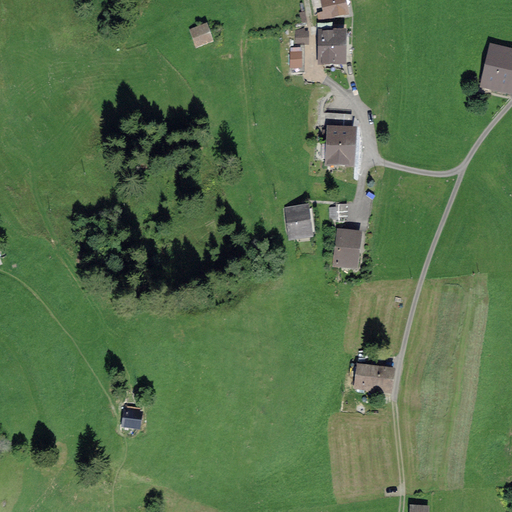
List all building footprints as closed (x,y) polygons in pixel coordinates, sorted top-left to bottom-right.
[(344,0),(327,0),(324,1),(327,13),(320,14),(322,21),(348,15),(344,0)] [(195,48),(209,43),(203,28),(190,33),(195,48)] [(296,28),(296,43),(309,43),(309,28),(296,28)] [(344,36),(323,36),(323,62),(344,62),(344,36)] [(511,80),(511,54),(492,50),(484,87),(509,92),(511,80)] [(303,55),(292,54),(292,68),(302,68),(303,55)] [(356,131),(331,131),(330,164),(355,164),(356,131)] [(349,207),(331,207),(331,221),(348,221),(349,207)] [(308,210),(289,212),(292,239),(311,237),(308,210)] [(362,236),(338,234),(335,265),(359,267),(362,236)] [(388,371),(361,367),(358,388),(385,392),(388,371)] [(137,433),(140,418),(124,415),(121,430),(137,433)]
